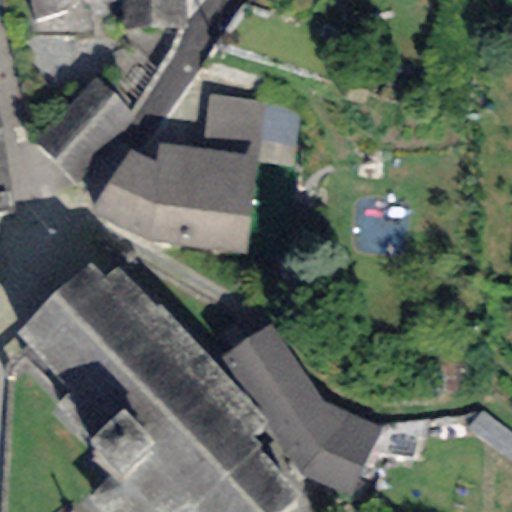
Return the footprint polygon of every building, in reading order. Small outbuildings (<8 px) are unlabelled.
[(30,0),(37,24),(106,5),(105,0),(122,0),(123,31),(184,29),(183,0),(30,0)] [(93,81),(34,138),(75,180),(134,124),(93,81)] [(210,95),(202,150),(256,157),(264,103),(210,95)] [(0,211),(13,210),(0,126),(0,125),(0,211)] [(130,150),(89,212),(148,243),(247,256),(256,157),(202,150),(158,144),(156,160),(130,150)] [(104,278),(88,261),(15,330),(70,389),(56,402),(90,439),(86,443),(115,474),(87,499),(99,511),(288,511),(302,499),(258,452),(265,446),(253,433),(259,426),(267,419),(213,362),(159,304),(154,308),(116,267),(104,278)] [(270,325),(213,362),(267,419),(259,426),(305,478),(350,496),(381,428),(322,401),(270,325)]
